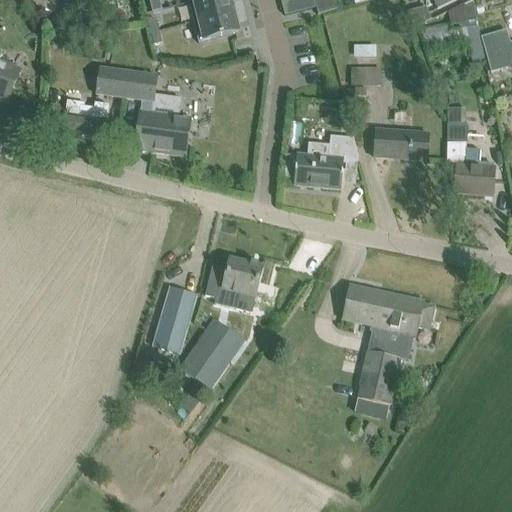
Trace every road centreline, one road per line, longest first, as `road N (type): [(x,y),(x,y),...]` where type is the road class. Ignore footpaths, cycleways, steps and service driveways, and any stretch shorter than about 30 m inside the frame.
road 1 (residential): [(0,148),(263,213)]
road 2 (residential): [(263,213),(511,265)]
road 3 (residential): [(266,0),(281,79),(263,213)]
